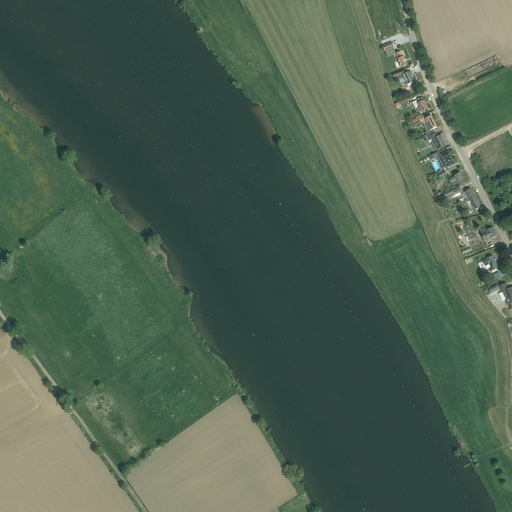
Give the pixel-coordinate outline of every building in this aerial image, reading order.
[(383,52),(385,51),(394,48),(392,42),(383,46),(381,47),(383,52)] [(401,51),(396,53),(401,67),(407,65),(404,56),(403,57),(401,51)] [(403,75),(407,85),(414,82),(410,72),(403,75)] [(416,109),(419,113),(428,109),(422,97),(416,100),(418,104),(417,104),(419,107),(416,109)] [(398,108),(401,107),(409,103),(407,99),(396,104),(398,108)] [(426,120),(425,118),(423,115),(412,121),(414,126),(426,120)] [(425,119),(431,130),(437,127),(431,116),(425,119)] [(435,142),(438,149),(446,146),(441,135),(438,137),(437,133),(430,137),(433,142),(435,142)] [(449,151),(441,155),(447,167),(455,163),(449,151)] [(449,179),(453,185),(464,179),(460,173),(455,175),(455,176),(449,179)] [(438,196),(440,200),(441,201),(455,194),(454,192),(461,188),(460,186),(438,196)] [(455,194),(441,201),(442,203),(452,198),(451,197),(460,193),(461,195),(463,199),(462,200),(463,201),(474,195),(471,189),(463,193),(461,188),(454,192),(455,194)] [(470,202),(475,210),(481,206),(474,195),(463,201),(464,204),(466,203),(466,204),(470,202)] [(460,239),(454,224),(451,224),(458,240),(460,239)] [(480,230),(485,241),(497,236),(493,228),(488,230),(487,227),(480,230)] [(477,239),(475,233),(467,236),(470,242),(477,239)] [(487,269),(491,267),(492,270),(498,267),(493,256),(487,259),(483,261),(487,269)] [(511,287),(509,289),(506,283),(500,286),(503,292),(504,291),(507,299),(509,298),(511,303),(509,304),(510,304),(511,303),(511,287)] [(496,285),(488,289),(490,293),(498,289),(496,285)]
